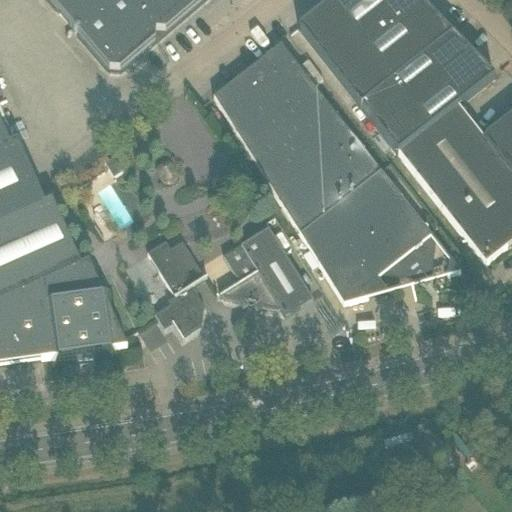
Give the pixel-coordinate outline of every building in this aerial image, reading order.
[(44,0),(108,75),(120,76),(155,46),(155,36),(165,37),(200,7),(200,0),(44,0)] [(457,111),(495,81),(415,0),(337,0),(298,31),(397,158),(397,157),(397,158),(485,269),(511,248),(511,118),(482,142),(481,141),(457,111)] [(381,175),(293,64),(281,48),(213,101),(300,239),(381,175)] [(44,206),(17,143),(9,146),(0,125),(0,369),(49,362),(51,373),(121,364),(119,352),(127,351),(115,326),(110,289),(100,291),(88,265),(81,268),(52,203),(44,206)] [(113,160),(104,166),(114,180),(123,174),(113,160)] [(435,244),(381,175),(300,239),(344,309),(368,302),(367,300),(366,300),(364,293),(380,280),(420,285),(415,278),(421,274),(430,286),(435,244)] [(268,233),(244,248),(223,261),(239,287),(217,302),(217,303),(222,300),(224,303),(239,307),(242,312),(247,309),(254,310),(257,315),(261,312),(277,316),(280,313),(285,321),(313,304),(268,233)] [(194,294),(192,291),(205,283),(182,247),(170,254),(165,246),(147,257),(174,301),(167,306),(169,309),(154,319),(164,335),(172,329),(182,345),(184,345),(183,344),(201,332),(204,312),(193,296),(194,294)] [(446,278),(446,280),(460,276),(450,263),(448,264),(446,278)]
